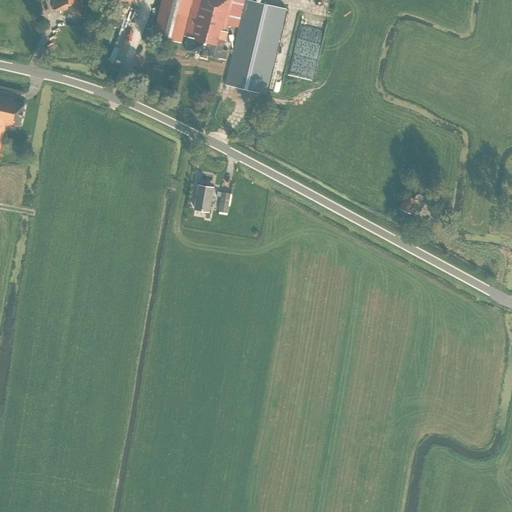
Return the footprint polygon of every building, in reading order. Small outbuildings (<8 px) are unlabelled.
[(53,0),(52,10),(60,11),(60,13),(81,16),(83,0),(53,0)] [(225,85),(266,94),(286,9),(247,0),(161,0),(154,30),(146,29),(143,41),(152,42),(153,36),(182,43),(183,36),(188,37),(185,50),(199,54),(198,57),(206,59),(208,56),(225,60),(227,51),(222,50),(228,25),(239,28),(225,85)] [(0,148),(5,126),(9,127),(9,124),(20,126),(25,104),(12,102),(13,100),(0,96),(0,148)] [(194,209),(209,212),(213,188),(199,186),(194,209)] [(231,193),(222,192),(219,213),(227,215),(231,193)] [(420,212),(427,198),(415,192),(412,198),(407,195),(399,209),(410,214),(413,208),(420,212)] [(439,211),(433,208),(430,216),(436,218),(439,211)]
